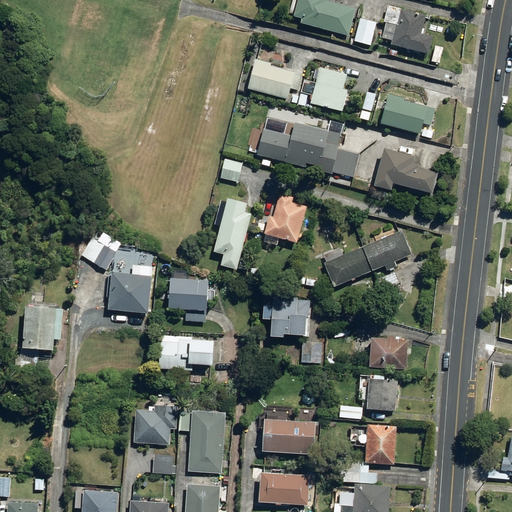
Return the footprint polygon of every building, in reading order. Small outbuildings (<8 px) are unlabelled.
[(300,23),(348,36),(355,9),(325,1),(325,0),(297,0),(293,17),(301,19),(300,23)] [(390,45),(427,55),(432,38),(422,35),(423,29),(422,29),(425,15),(387,6),(382,22),(385,23),(381,38),(391,41),(390,45)] [(354,42),(370,46),(376,23),(360,20),(354,42)] [(293,72),(269,66),(270,64),(254,60),(246,89),(286,100),(293,72)] [(311,96),(309,105),(341,113),(346,91),(342,90),(345,75),(318,68),(314,84),(303,81),(297,105),(304,107),(307,95),(311,96)] [(377,93),(367,91),(362,117),(372,119),(377,93)] [(292,93),(290,103),(296,104),(299,94),(292,93)] [(426,108),(401,101),(402,99),(387,95),(379,124),(419,135),(426,108)] [(270,104),(250,98),(247,109),(267,115),(270,104)] [(340,135),(304,125),(304,127),(266,118),(256,155),(303,168),(305,163),(315,166),(314,170),(330,174),(331,172),(337,149),(337,148),(337,147),(340,135)] [(422,137),(431,139),(433,132),(424,130),(422,137)] [(412,158),(381,150),(371,187),(388,192),(390,185),(407,189),(406,192),(431,198),(437,174),(416,168),(417,166),(412,158)] [(221,178),(239,182),(244,164),(226,159),(221,178)] [(264,235),(297,244),(307,207),(292,203),(293,198),(280,194),(274,217),(270,216),(264,235)] [(221,266),(238,270),(238,268),(247,270),(249,260),(241,258),(252,214),(245,212),(247,204),(235,200),(233,209),(225,208),(214,253),(224,255),(221,266)] [(325,264),(335,288),(353,280),(354,282),(357,280),(356,279),(386,266),(388,271),(398,267),(396,262),(412,255),(403,232),(344,257),(341,249),(325,256),(328,263),(325,264)] [(82,257),(107,271),(117,253),(92,239),(82,257)] [(108,312),(148,315),(152,268),(133,266),(132,275),(111,273),(108,312)] [(268,268),(252,267),(252,277),(267,278),(268,268)] [(403,288),(396,272),(379,280),(386,296),(403,288)] [(307,285),(321,288),(322,282),(308,279),(307,285)] [(186,322),(206,324),(209,282),(171,280),(169,310),(186,311),(186,322)] [(391,296),(394,303),(402,300),(399,293),(391,296)] [(272,338),(284,339),(285,336),(309,338),(311,317),(310,317),(311,302),(298,301),(298,299),(274,297),(274,307),(264,306),(263,320),(273,321),(272,338)] [(15,371),(33,372),(34,352),(50,353),(51,340),(57,341),(59,310),(23,308),(20,350),(16,350),(15,371)] [(158,370),(190,372),(190,366),(212,367),(214,343),(190,341),(190,338),(160,336),(158,370)] [(370,368),(406,370),(408,341),(396,340),(396,337),(387,337),(387,340),(372,339),(370,368)] [(302,363),(322,364),(323,344),(304,343),(302,363)] [(368,410),(396,412),(398,382),(370,380),(368,410)] [(340,418),(361,420),(362,408),(340,406),(340,418)] [(135,443),(171,445),(172,429),(178,429),(179,408),(156,407),(156,412),(137,411),(135,443)] [(190,472),(223,475),(227,414),(194,412),(194,411),(182,410),(180,431),(193,432),(190,472)] [(262,452),(314,456),(316,425),(264,421),(262,452)] [(339,461),(338,483),(368,485),(369,474),(369,465),(393,467),(396,429),(367,427),(365,463),(339,461)] [(511,436),(510,436),(506,459),(501,458),(499,471),(499,472),(508,473),(508,477),(511,477),(511,436)] [(175,465),(175,456),(154,455),(153,473),(177,474),(178,466),(175,465)] [(259,503),(308,507),(310,478),(261,474),(259,503)] [(0,496),(9,497),(10,479),(0,478),(0,496)] [(45,478),(36,478),(36,490),(45,490),(45,478)] [(187,511),(219,511),(221,487),(189,485),(187,511)] [(390,511),(392,487),(356,485),(355,494),(342,493),(342,504),(336,504),(335,511),(390,511)] [(81,511),(116,511),(117,495),(83,492),(81,510),(81,511)] [(168,511),(169,505),(130,502),(129,511),(168,511)]
